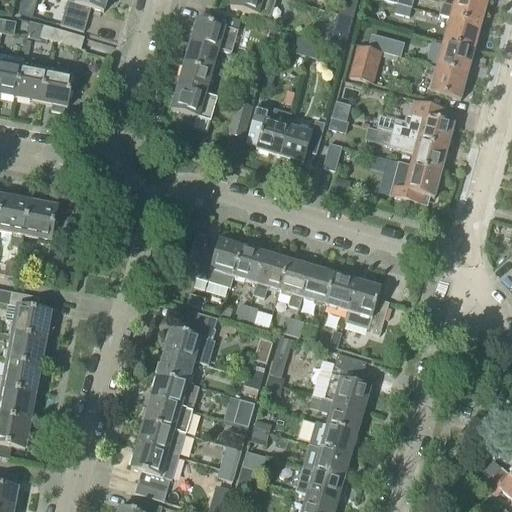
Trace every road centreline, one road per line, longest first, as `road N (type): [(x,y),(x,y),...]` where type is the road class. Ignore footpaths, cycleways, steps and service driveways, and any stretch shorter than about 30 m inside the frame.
road 1 (unclassified): [(64,511),(164,210)]
road 2 (residential): [(456,269),(203,193),(164,210)]
road 3 (residential): [(386,511),(456,269)]
road 4 (residential): [(456,269),(511,84)]
road 5 (residential): [(113,168),(162,0)]
